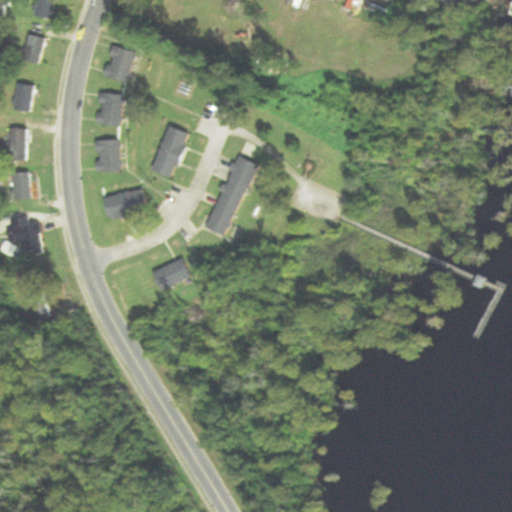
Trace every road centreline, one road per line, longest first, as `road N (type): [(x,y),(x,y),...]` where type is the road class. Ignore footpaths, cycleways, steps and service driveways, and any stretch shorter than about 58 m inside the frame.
road 1 (tertiary): [(228,511),(116,328),(77,228),(69,119),(99,0)]
road 2 (residential): [(88,263),(176,225),(231,106)]
